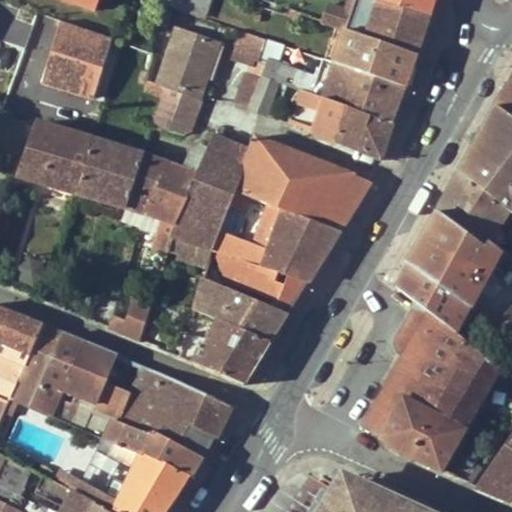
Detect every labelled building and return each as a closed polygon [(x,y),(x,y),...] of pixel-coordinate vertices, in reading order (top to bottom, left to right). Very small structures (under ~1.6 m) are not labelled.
[(376,0),(256,0),(277,7),(301,15),(346,30),(417,55),(425,29),(429,17),(376,0)] [(434,0),(376,0),(429,17),(434,0)] [(40,21),(43,15),(7,3),(0,22),(0,99),(37,110),(45,84),(43,83),(62,29),(40,21)] [(161,7),(158,25),(167,28),(173,10),(161,7)] [(277,7),(275,13),(299,21),(301,15),(277,7)] [(43,83),(45,84),(93,100),(110,49),(121,53),(124,44),(64,23),(62,29),(43,83)] [(413,68),(417,55),(346,30),(334,64),(404,88),(406,88),(413,68)] [(206,82),(201,79),(214,43),(176,31),(157,86),(166,89),(183,95),(199,101),(206,82)] [(244,33),(234,59),(252,66),(255,59),(260,60),(267,41),(244,33)] [(268,63),(270,64),(277,45),(267,41),(260,60),(268,63)] [(219,45),(214,43),(201,79),(206,82),(219,45)] [(252,66),(249,74),(261,79),(262,77),(268,63),(260,60),(255,59),(252,66)] [(278,67),(270,64),(268,63),(262,77),(279,83),(303,92),(347,108),(369,116),(390,124),(398,104),(404,88),(334,64),(324,61),(317,77),(314,86),(299,81),(304,71),(280,62),(278,67)] [(314,86),(317,77),(304,71),(299,81),(314,86)] [(147,83),(148,74),(141,73),(140,81),(147,83)] [(250,109),(261,79),(249,74),(247,73),(235,102),(250,109)] [(250,109),(267,115),(279,83),(262,77),(261,79),(250,109)] [(511,82),(511,83),(497,106),(502,110),(511,118),(511,82)] [(157,86),(148,83),(147,93),(163,99),(166,89),(157,86)] [(163,99),(154,125),(170,131),(183,95),(166,89),(163,99)] [(303,92),(290,124),(334,141),(347,108),(303,92)] [(192,132),(194,126),(202,105),(203,103),(199,101),(183,95),(170,131),(169,133),(184,138),(192,132)] [(463,176),(502,110),(497,106),(459,173),(463,176)] [(357,150),(369,116),(347,108),(334,141),(357,150)] [(511,213),(511,118),(502,110),(463,176),(510,212),(511,213)] [(0,115),(0,149),(21,158),(28,141),(25,134),(28,124),(0,115)] [(388,141),(393,126),(390,124),(369,116),(357,150),(381,159),(388,141)] [(35,134),(19,177),(78,195),(94,141),(40,123),(38,127),(34,125),(31,133),(35,134)] [(248,155),(251,148),(216,134),(211,146),(241,158),(244,153),(248,155)] [(351,208),(350,202),(354,195),(360,198),(370,182),(256,137),(251,148),(248,155),(244,153),(241,158),(211,146),(210,148),(185,204),(172,236),(184,240),(196,245),(213,251),(308,283),(328,251),(348,218),(346,216),(351,208)] [(94,141),(78,195),(125,209),(143,157),(94,141)] [(169,165),(159,185),(178,193),(175,199),(185,204),(210,148),(202,145),(190,153),(182,170),(169,165)] [(125,209),(122,221),(141,228),(145,215),(159,185),(169,165),(159,162),(143,157),(125,209)] [(438,212),(485,248),(491,239),(510,212),(463,176),(459,173),(448,192),(438,212)] [(145,215),(160,220),(155,236),(152,249),(167,253),(168,250),(172,236),(185,204),(175,199),(178,193),(159,185),(145,215)] [(351,208),(346,216),(348,218),(360,198),(354,195),(350,202),(351,208)] [(495,261),(504,249),(491,239),(485,248),(438,212),(419,247),(416,251),(465,279),(468,275),(485,288),(492,292),(508,271),(495,261)] [(141,228),(140,230),(155,236),(160,220),(145,215),(141,228)] [(168,250),(179,254),(184,240),(172,236),(168,250)] [(196,245),(184,240),(179,254),(177,258),(189,263),(196,245)] [(213,251),(196,245),(189,263),(206,269),(213,251)] [(308,283),(213,251),(226,282),(274,302),(272,307),(204,278),(193,311),(217,321),(272,343),(308,283)] [(416,251),(408,266),(458,299),(471,307),(485,288),(468,275),(465,279),(416,251)] [(401,279),(395,290),(414,304),(456,335),(457,333),(466,317),(452,309),(458,299),(408,266),(401,279)] [(140,342),(151,305),(132,298),(123,322),(119,333),(140,342)] [(471,308),(458,299),(452,309),(466,317),(471,308)] [(462,360),(452,354),(462,337),(457,333),(456,335),(414,304),(397,334),(395,338),(394,343),(394,347),(396,352),(403,356),(387,382),(362,425),(381,438),(403,399),(431,413),(462,360)] [(0,378),(4,381),(0,390),(0,422),(11,397),(37,337),(41,326),(0,309),(0,378)] [(511,342),(511,309),(496,329),(511,342)] [(119,333),(123,322),(112,317),(109,329),(119,333)] [(195,338),(187,335),(180,359),(246,385),(259,365),(272,343),(217,321),(206,346),(194,341),(195,338)] [(62,334),(41,326),(37,337),(58,346),(62,334)] [(77,396),(96,404),(116,356),(62,334),(58,346),(31,407),(65,422),(77,396)] [(31,407),(58,346),(37,337),(11,397),(31,407)] [(400,451),(441,471),(502,368),(462,337),(452,354),(462,360),(431,413),(403,399),(381,438),(400,451)] [(171,416),(178,401),(186,386),(116,356),(96,404),(92,413),(152,437),(155,433),(200,457),(213,436),(171,416)] [(231,406),(186,386),(178,401),(222,422),(226,416),(231,406)] [(141,453),(188,476),(195,464),(200,457),(155,433),(152,437),(92,413),(96,404),(77,396),(65,422),(114,444),(140,456),(141,453)] [(178,401),(171,416),(213,436),(215,437),(222,422),(178,401)] [(511,439),(491,471),(511,484),(511,496),(509,501),(511,502),(511,439)] [(118,501),(81,480),(74,492),(95,503),(94,504),(109,511),(164,511),(173,499),(188,476),(141,453),(140,456),(114,444),(108,456),(134,469),(118,501)] [(109,511),(94,504),(95,503),(74,492),(7,458),(4,467),(0,474),(0,501),(21,511),(109,511)] [(511,496),(511,484),(491,471),(479,488),(509,501),(511,496)] [(423,511),(427,507),(385,488),(387,484),(369,480),(363,489),(332,496),(326,493),(314,511),(423,511)] [(340,485),(332,496),(363,489),(359,486),(354,484),(349,482),(344,482),(340,485)] [(0,511),(21,511),(0,501),(0,511)]
